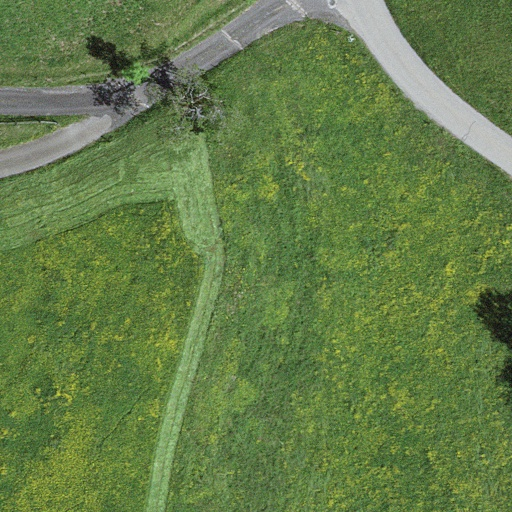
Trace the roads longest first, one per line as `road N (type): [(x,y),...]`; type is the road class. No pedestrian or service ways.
road 1 (track): [(288,0),(143,93),(0,99)]
road 2 (tertiary): [(363,0),(377,30),(437,98),(511,162)]
road 3 (track): [(143,93),(81,138),(0,166)]
